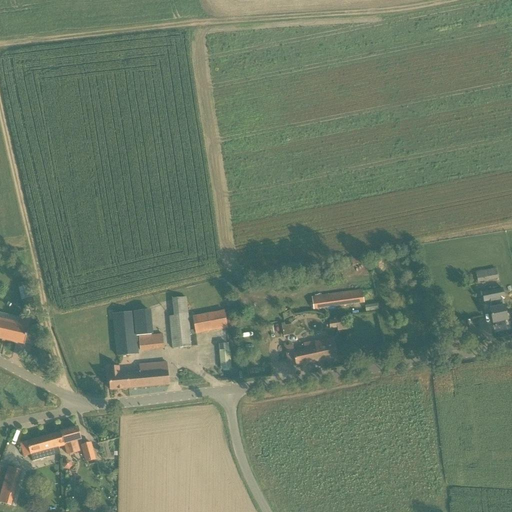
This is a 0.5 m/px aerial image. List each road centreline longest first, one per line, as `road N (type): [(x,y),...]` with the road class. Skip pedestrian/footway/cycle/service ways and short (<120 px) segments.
road 1 (track): [(0,49),(458,0)]
road 2 (track): [(64,399),(0,111)]
road 3 (tertiary): [(226,396),(511,350)]
road 4 (tertiary): [(74,412),(226,396)]
road 5 (unclassified): [(266,511),(226,396)]
